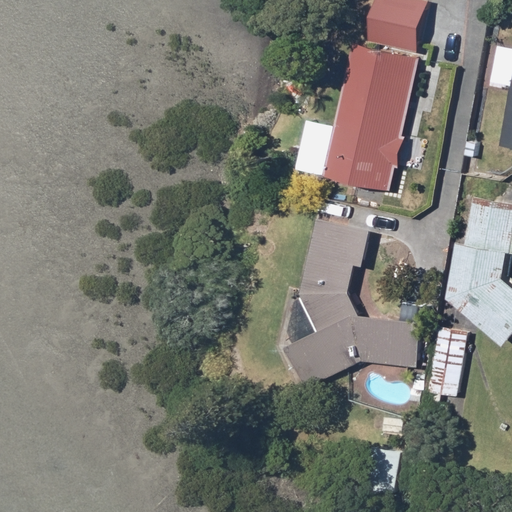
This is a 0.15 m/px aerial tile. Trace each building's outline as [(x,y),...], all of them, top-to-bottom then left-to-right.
[(486,40),(452,34),(439,106),(473,112),(486,40)] [(318,116),(307,164),(400,185),(429,54),(362,39),(344,122),(318,116)] [(511,146),(511,39),(508,39),(501,84),(511,85),(511,129),(509,146),(511,146)] [(511,207),(479,202),(465,294),(511,333),(511,207)] [(385,226),(327,214),(311,293),(326,330),(301,339),(317,380),(372,359),(427,364),(432,315),(371,309),(360,287),(366,260),(378,262),(385,226)] [(421,219),(392,238),(422,284),(451,265),(421,219)] [(473,329),(442,325),(434,392),(465,396),(473,329)]
